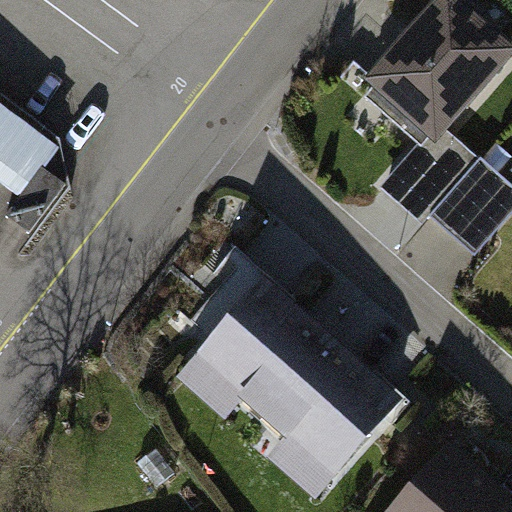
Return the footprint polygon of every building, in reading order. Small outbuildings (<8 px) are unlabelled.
[(431,0),(362,79),(432,139),(511,47),(511,46),(458,0),(431,0)] [(0,118),(0,163),(39,192),(61,162),(0,118)] [(511,215),(511,186),(482,159),(428,217),(473,258),(511,215)] [(243,416),(265,436),(336,355),(266,293),(176,395),(224,437),(243,416)] [(324,511),(408,418),(336,355),(265,436),(286,454),(267,475),(308,511),(324,511)] [(511,511),(511,506),(454,457),(406,511),(511,511)]
